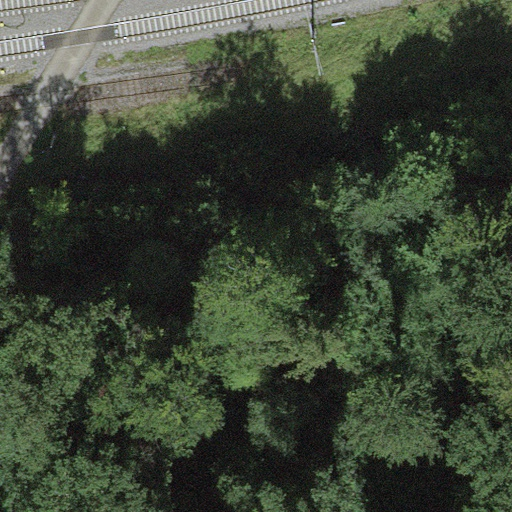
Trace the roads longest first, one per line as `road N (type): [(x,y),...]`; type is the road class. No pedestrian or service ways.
road 1 (track): [(0,199),(340,116),(457,53),(511,40)]
road 2 (track): [(0,181),(102,0)]
